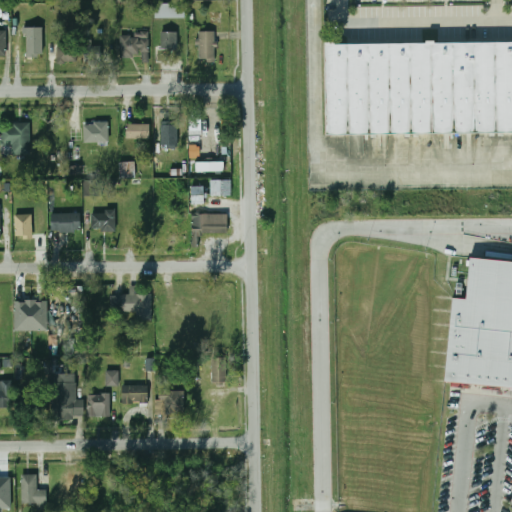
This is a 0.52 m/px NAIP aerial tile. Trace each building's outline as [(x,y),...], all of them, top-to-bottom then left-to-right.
[(155,4),(155,18),(185,17),(185,4),(155,4)] [(26,57),(44,57),(44,27),(26,27),(26,57)] [(178,49),(178,32),(161,32),(161,49),(178,49)] [(199,32),(199,61),(215,61),(215,32),(199,32)] [(150,35),(120,35),(120,58),(139,58),(139,57),(150,57),(150,35)] [(325,42),(511,42),(511,131),(325,132),(325,42)] [(84,43),(84,63),(103,63),(103,43),(84,43)] [(76,46),(56,46),(56,63),(76,63),(76,46)] [(29,155),(29,123),(1,123),(1,155),(29,155)] [(84,141),(109,141),(109,123),(84,123),(84,141)] [(150,138),(150,124),(126,124),(126,138),(150,138)] [(177,124),(161,124),(161,146),(177,146),(177,124)] [(120,161),(120,178),(136,178),(136,161),(120,161)] [(196,162),(196,170),(224,170),(224,162),(196,162)] [(232,179),(210,179),(210,196),(232,196),(232,179)] [(84,196),(98,195),(98,180),(84,180),(84,196)] [(204,186),(194,186),(194,202),(204,202),(204,186)] [(116,212),(91,212),(91,230),(116,230),(116,212)] [(191,213),(191,235),(229,235),(229,213),(191,213)] [(16,238),(33,237),(32,214),(15,215),(16,238)] [(81,230),(81,214),(40,214),(40,230),(81,230)] [(471,255),(511,259),(511,387),(445,380),(454,296),(467,297),(471,255)] [(136,294),(136,287),(130,287),(130,295),(111,295),(111,311),(136,311),(136,324),(152,324),(152,294),(136,294)] [(48,331),(48,301),(15,301),(15,330),(48,331)] [(227,357),(212,357),(212,384),(227,384),(227,357)] [(156,371),(156,358),(146,358),(146,371),(156,371)] [(119,386),(119,370),(106,371),(106,386),(119,386)] [(75,374),(53,374),(53,418),(84,418),(84,399),(76,399),(75,374)] [(122,385),(122,403),(149,403),(149,385),(122,385)] [(0,407),(12,407),(12,389),(0,389),(0,407)] [(185,414),(185,391),(162,391),(162,414),(185,414)] [(110,394),(88,394),(88,417),(110,417),(110,394)] [(37,475),(21,475),(21,505),(47,505),(47,490),(37,490),(37,475)]
